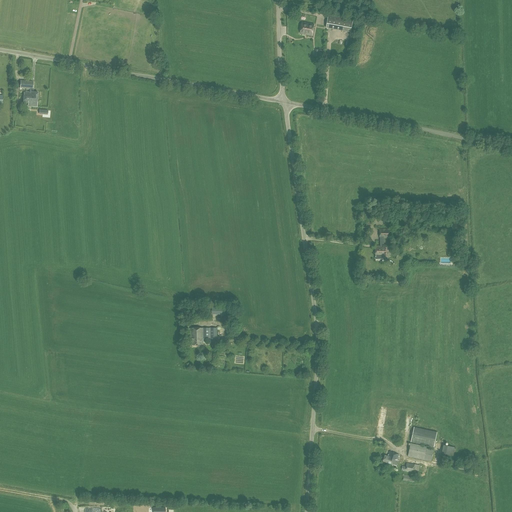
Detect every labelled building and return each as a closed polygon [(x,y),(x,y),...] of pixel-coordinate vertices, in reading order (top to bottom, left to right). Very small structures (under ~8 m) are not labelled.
[(326,28),(351,32),(353,20),(328,15),(326,28)] [(300,33),(312,36),(315,25),(302,22),(300,33)] [(314,56),(322,58),(324,51),(322,50),(315,49),(314,56)] [(31,106),(37,107),(38,92),(33,92),(33,88),(33,81),(21,81),(20,88),(30,89),(30,93),(24,92),(23,103),(32,104),(31,106)] [(361,207),(362,225),(371,225),(370,207),(361,207)] [(384,244),(384,237),(389,237),(389,228),(379,228),(379,237),(380,237),(380,246),(381,246),(382,246),(382,244),(384,244)] [(382,246),(381,246),(380,246),(375,246),(376,256),(383,256),(383,257),(390,257),(389,245),(383,245),(383,246),(382,246)] [(442,259),(442,267),(452,267),(452,259),(442,259)] [(191,328),(191,345),(203,345),(203,338),(210,338),(210,343),(217,343),(217,328),(191,328)] [(434,447),(437,432),(414,427),(411,442),(434,447)] [(408,456),(431,461),(433,450),(426,448),(427,446),(410,443),(408,456)] [(455,448),(443,445),(441,453),(453,455),(455,448)] [(383,461),(396,466),(398,461),(397,460),(399,455),(389,451),(387,456),(385,455),(383,461)] [(401,471),(418,474),(420,466),(415,465),(415,464),(407,462),(406,467),(402,466),(401,471)] [(458,469),(474,472),(475,465),(459,462),(458,469)]
